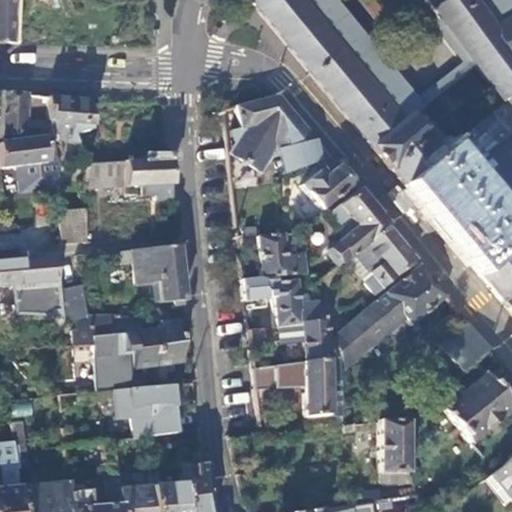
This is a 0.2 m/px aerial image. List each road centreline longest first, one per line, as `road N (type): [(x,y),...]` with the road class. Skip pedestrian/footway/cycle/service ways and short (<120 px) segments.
road 1 (residential): [(185,60),(196,250),(228,511)]
road 2 (residential): [(185,60),(253,62),(284,80),(511,344)]
road 3 (residential): [(185,60),(117,72),(0,68)]
